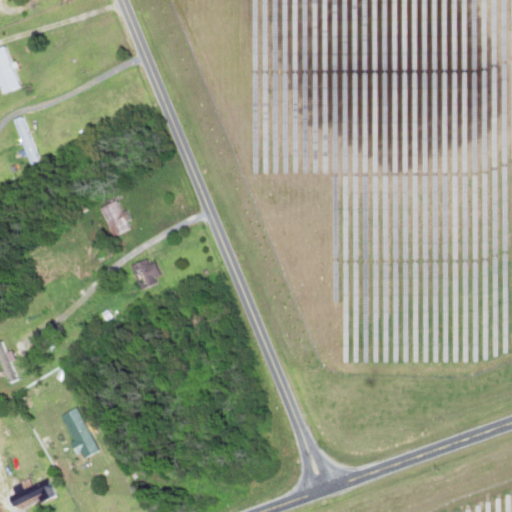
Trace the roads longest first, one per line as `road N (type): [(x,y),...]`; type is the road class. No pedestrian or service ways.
road 1 (residential): [(322,490),(123,0)]
road 2 (tertiary): [(260,511),(511,421)]
